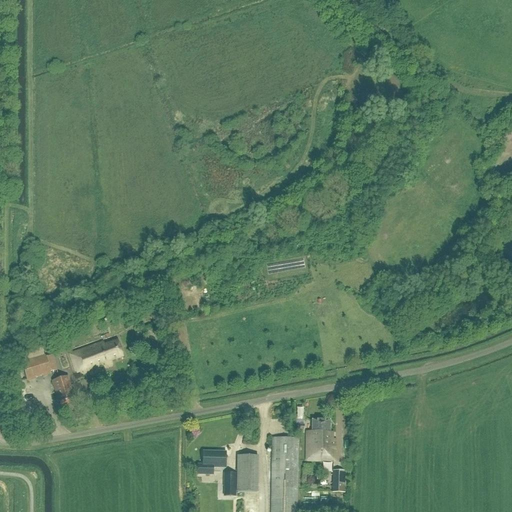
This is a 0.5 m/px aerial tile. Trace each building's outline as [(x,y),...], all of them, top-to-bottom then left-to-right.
[(344,303),(347,311),(356,308),(354,300),(344,303)] [(343,316),(332,318),(334,329),(345,327),(343,316)] [(111,362),(123,357),(117,341),(104,346),(103,343),(69,355),(76,374),(82,372),(83,375),(99,369),(98,366),(104,364),(105,367),(112,365),(111,362)] [(45,355),(21,363),(27,382),(35,380),(35,378),(42,376),(42,377),(51,375),(45,355)] [(59,403),(73,398),(72,398),(66,377),(52,381),(59,403)] [(335,462),(335,440),(329,440),(330,421),(312,421),(312,432),(306,432),(306,461),(335,462)] [(296,511),(298,440),(271,439),(269,511),(296,511)] [(225,469),(226,453),(202,452),(202,466),(197,465),(197,475),(213,476),(213,468),(225,469)] [(257,456),(238,455),(237,492),(257,492),(257,456)] [(187,475),(195,475),(195,460),(187,460),(187,475)] [(332,471),(332,493),(344,493),(344,472),(332,471)] [(224,474),(224,488),(236,488),(236,474),(224,474)] [(236,496),(236,488),(224,488),(224,496),(236,496)]
